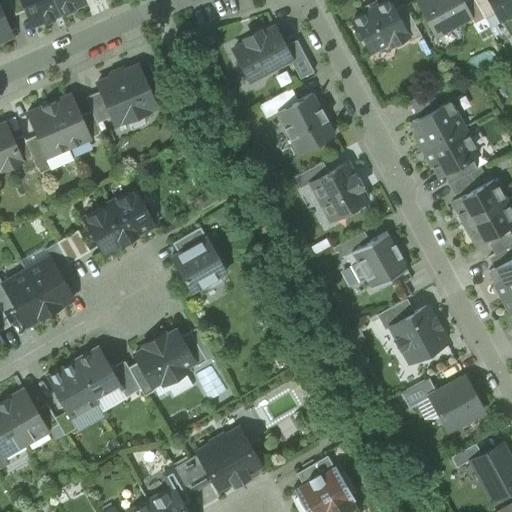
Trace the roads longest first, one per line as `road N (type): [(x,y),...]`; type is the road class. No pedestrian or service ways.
road 1 (residential): [(307,0),(511,399)]
road 2 (residential): [(0,78),(185,0)]
road 3 (residential): [(0,373),(153,289)]
